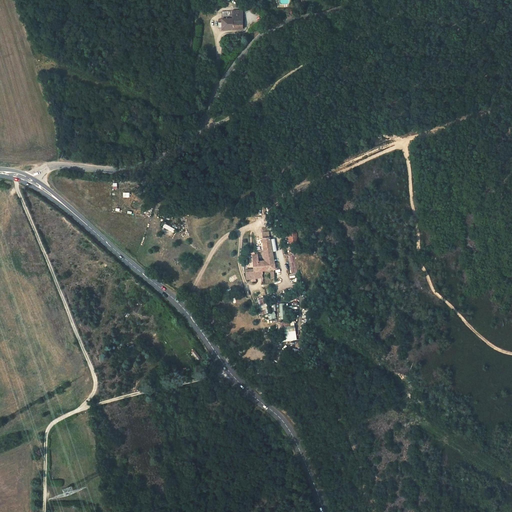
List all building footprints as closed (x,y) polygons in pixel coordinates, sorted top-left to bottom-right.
[(245,31),(242,17),(232,20),(232,23),(234,34),(245,31)] [(220,26),(222,37),(234,34),(232,23),(220,26)] [(269,237),(262,237),(261,237),(264,259),(258,260),(258,253),(252,254),(253,268),(245,269),(245,279),(263,278),(262,271),(276,270),(270,237),(269,237)] [(274,304),(271,305),(273,312),(268,313),(269,319),(277,318),(274,304)] [(281,322),(281,341),(296,340),(295,321),(281,322)]
